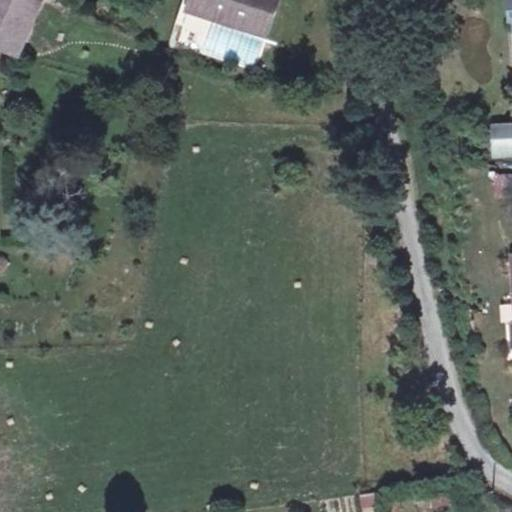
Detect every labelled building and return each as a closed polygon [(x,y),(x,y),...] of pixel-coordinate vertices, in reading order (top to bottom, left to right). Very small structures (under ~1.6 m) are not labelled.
[(20,50),(42,0),(0,0),(0,41),(20,50)] [(191,0),(188,9),(267,36),(278,0),(191,0)] [(0,41),(0,49),(17,57),(20,50),(0,41)] [(511,127),(495,128),(496,151),(511,149),(511,127)] [(497,192),(511,191),(511,171),(496,172),(497,192)] [(360,511),(379,511),(381,494),(362,493),(360,511)] [(337,497),(338,511),(356,511),(356,496),(337,497)]
